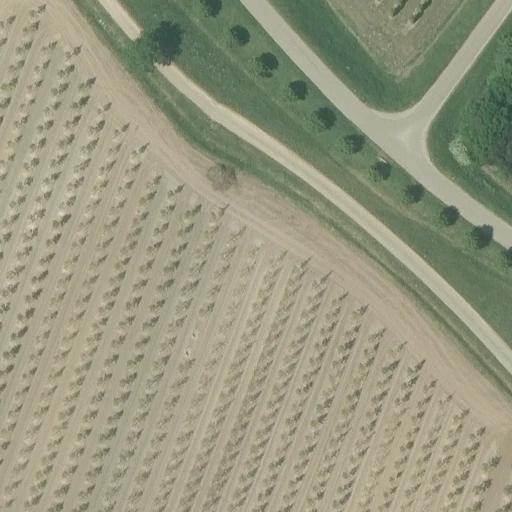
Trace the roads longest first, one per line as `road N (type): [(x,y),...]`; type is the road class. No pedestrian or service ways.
road 1 (unclassified): [(511,365),(354,211),(157,62),(106,0)]
road 2 (unclassified): [(395,152),(251,0)]
road 3 (unclassified): [(395,152),(509,0)]
road 4 (unclassified): [(511,242),(395,152)]
